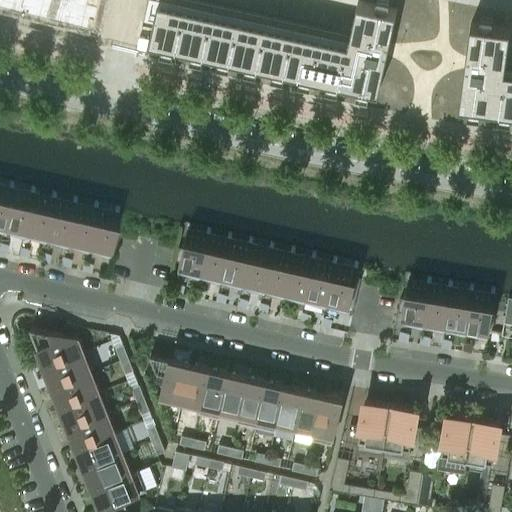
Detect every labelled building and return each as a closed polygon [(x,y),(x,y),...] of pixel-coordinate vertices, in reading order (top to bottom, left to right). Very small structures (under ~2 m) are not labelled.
[(0,0),(0,2),(90,24),(96,0),(0,0)] [(147,0),(145,14),(154,16),(149,38),(379,89),(397,8),(360,0),(357,0),(349,40),(169,0),(147,0)] [(471,21),(460,103),(511,110),(511,68),(505,67),(511,26),(471,21)] [(0,225),(3,226),(12,186),(0,183),(0,225)] [(33,191),(12,186),(3,226),(24,231),(33,191)] [(33,191),(24,231),(45,236),(54,196),(33,191)] [(54,196),(45,236),(66,240),(75,201),(54,196)] [(75,201),(66,240),(87,245),(96,206),(75,201)] [(118,211),(96,206),(87,245),(109,250),(118,211)] [(187,227),(183,245),(179,244),(175,258),(180,259),(178,266),(201,271),(210,232),(187,227)] [(231,237),(210,232),(201,271),(222,276),(231,237)] [(252,242),(248,241),(231,237),(222,276),(243,281),(252,242)] [(273,247),(252,242),(243,281),(264,286),(273,247)] [(27,256),(28,249),(20,247),(18,254),(27,256)] [(285,291),(294,251),(273,247),(264,286),(285,291)] [(39,259),(48,261),(50,254),(41,251),(39,259)] [(315,256),(294,251),(285,291),(306,296),(315,256)] [(60,263),(69,266),(71,258),(62,256),(60,263)] [(327,301),(336,261),(315,256),(306,296),(327,301)] [(81,268),(90,270),(92,263),(83,261),(81,268)] [(358,266),(336,261),(327,301),(349,306),(358,266)] [(424,321),(430,281),(408,277),(405,296),(400,295),(398,309),(402,310),(401,317),(424,321)] [(430,281),(424,321),(445,325),(452,285),(430,281)] [(183,292),(184,285),(176,283),(174,290),(183,292)] [(473,288),(452,285),(445,325),(466,328),(473,288)] [(204,297),(205,289),(197,287),(195,295),(204,297)] [(473,288),(466,328),(489,332),(496,292),(473,288)] [(225,301),(227,294),(218,292),(216,299),(225,301)] [(511,295),(509,295),(503,325),(511,326),(511,295)] [(248,299),(239,297),(237,304),(246,306),(248,299)] [(267,311),(269,304),(260,302),(258,309),(267,311)] [(288,316),(290,309),(281,307),(279,314),(288,316)] [(309,321),(311,314),(302,312),(300,319),(309,321)] [(330,326),(332,318),(323,316),(321,324),(330,326)] [(42,356),(46,365),(83,350),(78,336),(30,325),(39,348),(39,355),(42,356)] [(407,340),(409,333),(400,331),(399,338),(407,340)] [(429,343),(430,336),(421,335),(420,342),(429,343)] [(450,347),(451,340),(442,338),(441,346),(450,347)] [(128,356),(123,342),(115,346),(120,359),(128,356)] [(471,351),(473,343),(464,342),(463,349),(471,351)] [(50,376),(54,385),(91,370),(83,350),(46,365),(47,368),(47,376),(50,376)] [(160,395),(183,400),(192,361),(151,352),(157,369),(158,369),(166,371),(163,383),(160,395)] [(125,372),(133,369),(128,356),(120,359),(125,372)] [(192,361),(183,400),(200,404),(198,412),(200,412),(210,366),(192,361)] [(229,370),(210,366),(200,412),(218,417),(229,370)] [(158,369),(155,381),(163,383),(166,371),(158,369)] [(58,396),(61,405),(99,390),(91,370),(54,385),(55,388),(54,396),(58,396)] [(237,421),(248,374),(229,370),(218,417),(219,417),(221,409),(237,413),(236,421),(237,421)] [(266,379),(248,374),(237,421),(256,425),(266,379)] [(274,430),(285,383),(266,379),(256,425),(274,430)] [(144,396),(139,383),(131,386),(136,399),(144,396)] [(304,387),(285,383),(274,430),(275,430),(277,422),(295,426),(304,387)] [(312,438),(323,392),(304,387),(295,426),(312,430),(310,438),(312,438)] [(107,410),(99,390),(61,405),(63,408),(62,416),(66,416),(69,425),(107,410)] [(342,396),(323,392),(312,438),(331,443),(342,396)] [(149,409),(144,396),(136,399),(141,412),(149,409)] [(364,402),(356,449),(382,453),(391,402),(388,401),(388,400),(387,400),(387,401),(375,399),(365,397),(364,402)] [(391,402),(382,453),(408,457),(410,449),(416,411),(417,406),(407,404),(395,402),(394,401),(394,402),(391,402)] [(115,431),(107,410),(69,425),(71,428),(70,436),(74,436),(77,445),(115,431)] [(465,469),(466,459),(474,416),(471,415),(471,414),(470,414),(469,415),(448,411),(439,464),(465,469)] [(474,416),(466,459),(492,463),(500,420),(478,416),(478,415),(477,415),(477,416),(474,416)] [(147,426),(152,439),(160,436),(155,423),(147,426)] [(82,456),(85,465),(122,451),(115,431),(77,445),(78,448),(78,456),(82,456)] [(192,445),(194,437),(181,434),(179,442),(192,445)] [(157,452),(165,449),(160,436),(152,439),(157,452)] [(206,439),(194,437),(192,445),(204,447),(206,439)] [(230,453),(231,445),(219,442),(217,450),(230,453)] [(244,448),(231,445),(230,453),(242,456),(244,448)] [(175,449),(172,465),(186,468),(189,452),(175,449)] [(130,471),(122,451),(85,465),(86,468),(86,476),(89,476),(93,485),(130,471)] [(267,462),(269,454),(256,451),(254,459),(267,462)] [(195,462),(209,465),(210,457),(197,454),(195,462)] [(269,454),(267,462),(279,465),(281,456),(269,454)] [(330,487),(348,490),(350,482),(344,481),(350,457),(337,454),(330,487)] [(210,457),(209,465),(222,468),(224,460),(210,457)] [(292,468),(304,470),(306,462),(294,459),(292,468)] [(318,465),(306,462),(304,470),(317,473),(318,465)] [(237,472),(251,475),(252,467),(239,464),(237,472)] [(252,467),(251,475),(264,478),(266,470),(252,467)] [(417,502),(422,469),(410,467),(406,491),(401,491),(399,499),(417,502)] [(138,468),(130,471),(93,485),(94,489),(94,496),(97,496),(101,506),(146,488),(138,468)] [(435,472),(422,469),(417,502),(434,505),(436,497),(430,496),(435,472)] [(279,481),(293,484),(295,476),(281,473),(279,481)] [(295,476),(293,484),(306,488),(308,480),(295,476)] [(481,511),(500,511),(505,483),(492,481),(488,505),(483,504),(481,511)] [(375,486),(350,482),(348,490),(373,495),(375,486)] [(401,491),(375,486),(373,495),(399,499),(401,491)] [(153,511),(152,511),(151,511),(130,511),(125,498),(146,489),(146,488),(101,506),(103,511),(153,511)]
